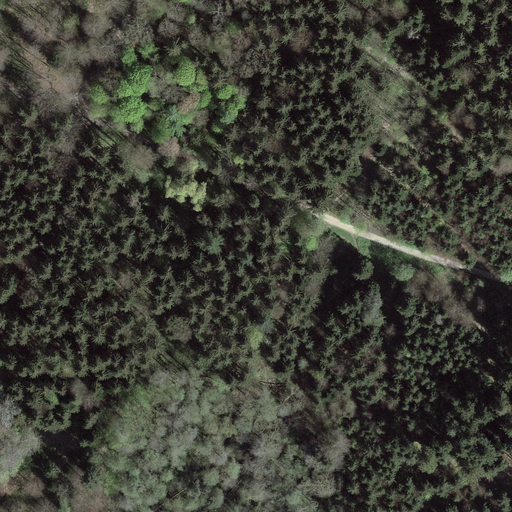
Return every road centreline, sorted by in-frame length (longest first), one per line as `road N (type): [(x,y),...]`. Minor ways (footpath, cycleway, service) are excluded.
road 1 (track): [(320,217),(511,33)]
road 2 (track): [(83,115),(320,217)]
road 3 (track): [(83,115),(0,329)]
road 4 (track): [(320,217),(511,280)]
road 5 (track): [(83,115),(114,32),(136,0)]
